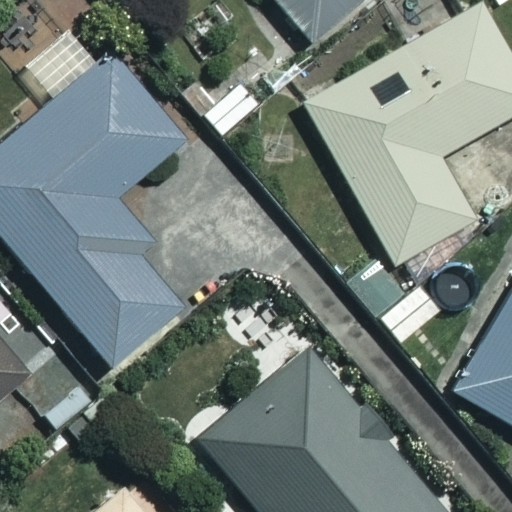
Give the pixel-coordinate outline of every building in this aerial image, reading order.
[(272,0),(301,37),(347,0),(272,0)] [(511,112),(511,61),(482,3),(301,95),(384,259),(471,215),(438,150),(511,112)] [(180,138),(112,50),(0,137),(0,233),(102,364),(174,308),(127,246),(136,239),(103,198),(180,138)] [(511,283),(447,384),(511,425),(511,283)] [(461,511),(315,336),(195,436),(258,511),(461,511)] [(0,398),(22,381),(0,355),(0,398)] [(511,442),(494,456),(511,479),(511,442)] [(158,511),(131,478),(88,511),(158,511)]
